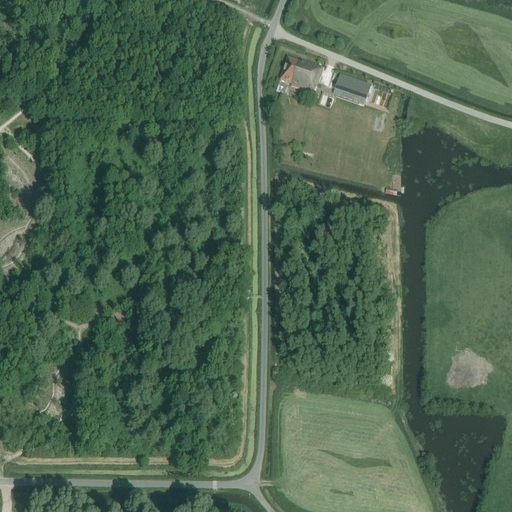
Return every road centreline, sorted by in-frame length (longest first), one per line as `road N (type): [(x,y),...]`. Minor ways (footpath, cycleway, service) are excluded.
road 1 (unclassified): [(246,480),(261,448),(260,70),(271,31)]
road 2 (unclassified): [(271,31),(511,125)]
road 3 (unclassified): [(0,482),(246,480)]
